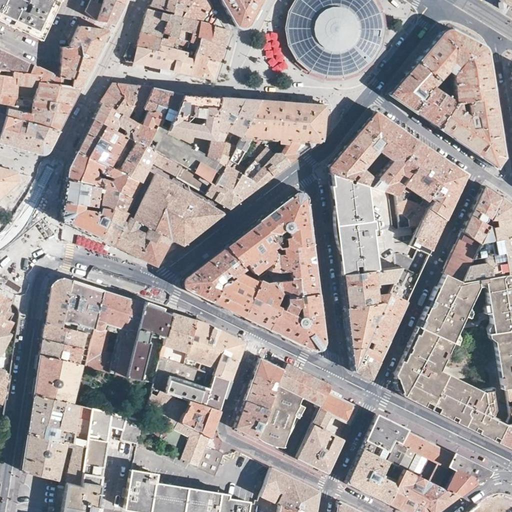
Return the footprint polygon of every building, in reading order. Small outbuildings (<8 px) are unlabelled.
[(0,0),(0,20),(38,37),(41,39),(52,16),(59,0),(0,0)] [(89,0),(85,10),(85,11),(85,12),(86,13),(95,20),(104,0),(89,0)] [(112,0),(104,0),(95,20),(112,23),(118,12),(122,4),(112,0)] [(186,0),(151,0),(148,7),(171,12),(163,28),(169,30),(176,32),(182,15),(178,14),(180,8),(184,9),(186,0)] [(186,0),(184,9),(182,15),(197,20),(210,3),(208,0),(186,0)] [(218,0),(229,19),(232,24),(234,25),(236,26),(238,27),(240,27),(242,27),(244,26),(246,25),(248,23),(252,15),(260,0),(218,0)] [(374,0),(287,0),(283,11),(282,22),(281,26),(284,42),(292,55),(303,66),(314,71),(317,72),(325,73),(333,74),(349,71),(352,69),(363,62),(374,49),(380,33),(380,24),(380,19),(380,16),(374,0)] [(511,2),(508,0),(499,0),(499,2),(499,4),(500,5),(501,8),(503,9),(509,12),(511,13),(511,2)] [(194,52),(218,60),(221,50),(225,38),(227,28),(223,27),(210,3),(197,20),(182,15),(176,32),(191,37),(197,39),(194,52)] [(171,12),(148,7),(147,9),(145,17),(142,26),(162,31),(163,28),(171,12)] [(103,41),(108,31),(78,26),(73,36),(69,46),(94,59),(103,41)] [(191,37),(176,32),(169,30),(168,33),(162,31),(142,26),(140,33),(136,44),(157,49),(158,44),(186,53),(191,37)] [(453,90),(453,93),(492,90),(489,69),(486,54),(486,50),(484,48),(483,46),(480,44),(474,41),(452,30),(449,28),(446,28),(443,29),(440,31),(428,45),(416,60),(439,79),(446,69),(452,75),(452,77),(453,90)] [(272,29),(257,36),(274,71),(289,64),(272,29)] [(197,75),(212,78),(214,72),(218,60),(194,52),(197,39),(191,37),(186,53),(184,57),(192,60),(188,73),(197,75)] [(162,51),(157,49),(136,44),(133,43),(130,41),(127,48),(124,55),(125,60),(141,63),(160,67),(162,51)] [(184,57),(186,53),(158,44),(157,49),(162,51),(160,67),(169,69),(188,73),(192,60),(184,57)] [(94,59),(69,46),(62,47),(60,60),(60,65),(60,66),(59,67),(59,68),(56,76),(80,87),(87,72),(94,59)] [(0,72),(27,77),(33,65),(4,51),(0,49),(0,72)] [(421,116),(436,127),(454,104),(444,95),(433,87),(439,79),(416,60),(398,81),(388,93),(412,110),(421,116)] [(0,72),(0,114),(4,116),(58,131),(69,109),(80,87),(56,76),(42,70),(33,65),(27,77),(0,72)] [(448,90),(444,86),(439,79),(433,87),(444,95),(448,90)] [(124,101),(116,83),(111,82),(105,93),(99,101),(118,111),(124,101)] [(118,111),(130,118),(132,113),(129,107),(136,85),(121,84),(116,83),(124,101),(118,111)] [(132,113),(130,118),(138,122),(139,122),(142,112),(152,88),(143,86),(136,85),(129,107),(132,113)] [(165,90),(152,88),(142,112),(139,122),(138,122),(131,137),(148,147),(156,129),(158,124),(160,119),(170,122),(182,94),(165,90)] [(453,93),(454,98),(454,104),(436,127),(445,133),(461,144),(495,167),(502,158),(496,119),(492,90),(453,93)] [(166,131),(179,133),(188,134),(209,138),(220,97),(201,95),(182,94),(170,122),(167,128),(166,131)] [(209,138),(233,145),(258,100),(234,98),(220,97),(209,138)] [(323,121),(324,105),(314,104),(287,102),(258,100),(233,145),(227,157),(235,162),(249,139),(253,139),(253,136),(288,140),(281,149),(280,145),(274,147),(273,151),(281,153),(288,163),(304,151),(321,138),(323,121)] [(118,111),(99,101),(96,107),(92,116),(114,128),(118,123),(124,127),(125,130),(124,134),(131,137),(138,122),(130,118),(118,111)] [(393,124),(374,111),(348,141),(326,166),(327,171),(388,191),(415,139),(393,124)] [(53,141),(58,131),(4,116),(0,129),(0,143),(8,145),(15,147),(40,154),(42,154),(45,154),(47,152),(48,150),(53,141)] [(114,128),(92,116),(83,133),(76,148),(103,162),(126,174),(141,182),(148,168),(152,162),(156,151),(148,147),(131,137),(124,134),(114,128)] [(181,165),(175,175),(175,176),(184,181),(201,191),(204,193),(210,181),(213,182),(227,157),(233,145),(209,138),(188,134),(185,145),(177,141),(179,133),(166,131),(167,128),(158,124),(156,129),(148,147),(156,151),(181,165)] [(388,191),(393,193),(409,198),(413,192),(423,199),(425,199),(427,198),(430,194),(434,189),(450,163),(430,149),(415,139),(388,191)] [(247,164),(244,167),(242,175),(259,185),(270,176),(288,163),(281,153),(273,151),(273,152),(265,147),(264,148),(258,143),(249,151),(243,160),(247,164)] [(71,158),(68,164),(66,176),(100,187),(101,185),(118,190),(126,174),(103,162),(76,148),(71,158)] [(156,151),(152,162),(168,171),(175,175),(181,165),(156,151)] [(227,157),(213,182),(240,199),(250,192),(259,185),(242,175),(244,167),(235,162),(227,157)] [(457,168),(450,163),(434,189),(430,194),(427,198),(425,199),(423,199),(418,201),(409,198),(393,193),(398,226),(418,224),(425,208),(429,207),(444,218),(454,196),(464,173),(457,168)] [(0,167),(0,196),(15,183),(18,180),(16,171),(0,167)] [(393,193),(388,191),(327,171),(330,197),(336,247),(339,273),(398,266),(386,292),(405,301),(417,275),(428,252),(410,243),(418,224),(398,226),(393,193)] [(171,239),(182,245),(187,241),(199,231),(217,217),(222,213),(184,190),(154,173),(133,215),(131,219),(138,222),(147,227),(169,238),(171,239)] [(139,187),(141,182),(126,174),(118,190),(117,193),(133,198),(139,187)] [(61,199),(111,206),(112,204),(117,193),(118,190),(101,185),(100,187),(66,176),(63,188),(61,199)] [(210,181),(204,193),(219,202),(229,208),(234,203),(240,199),(213,182),(210,181)] [(479,240),(499,196),(491,191),(481,185),(470,210),(460,230),(478,241),(479,240)] [(282,247),(311,244),(308,221),(306,202),(304,202),(305,198),(304,194),(301,191),(298,190),(293,191),(292,192),(290,195),(290,197),(287,196),(272,208),(256,220),(278,247),(282,247)] [(133,198),(117,193),(112,204),(127,211),(128,209),(133,198)] [(504,200),(499,196),(479,240),(511,235),(511,220),(511,215),(510,204),(504,200)] [(100,238),(107,219),(111,206),(61,199),(59,212),(59,214),(60,217),(61,219),(65,221),(75,226),(100,238)] [(162,252),(169,238),(147,227),(144,233),(135,229),(138,222),(131,219),(133,215),(127,211),(112,204),(111,206),(107,219),(122,226),(113,244),(130,252),(155,264),(162,252)] [(410,243),(428,252),(435,237),(444,218),(429,207),(425,208),(418,224),(410,243)] [(107,219),(100,238),(103,240),(113,244),(122,226),(107,219)] [(241,267),(243,266),(240,263),(243,262),(250,272),(252,273),(262,266),(266,273),(268,270),(275,253),(278,247),(256,220),(238,234),(223,245),(241,267)] [(442,270),(461,279),(467,266),(470,260),(478,241),(460,230),(442,270)] [(511,235),(479,240),(478,241),(470,260),(476,259),(475,257),(482,255),(482,259),(484,262),(467,266),(461,279),(511,271),(511,235)] [(275,253),(268,270),(276,271),(288,270),(289,275),(289,276),(315,274),(312,255),(311,244),(282,247),(283,253),(275,253)] [(210,301),(220,281),(223,278),(221,275),(224,272),(229,279),(236,274),(242,269),(241,267),(223,245),(202,261),(184,275),(181,279),(181,283),(181,285),(182,286),(199,295),(210,301)] [(398,266),(339,273),(341,288),(343,306),(382,302),(386,292),(398,266)] [(511,271),(461,279),(442,270),(421,315),(398,365),(394,373),(393,375),(400,393),(440,413),(475,430),(494,440),(503,421),(488,414),(489,412),(485,410),(481,388),(438,368),(476,285),(478,284),(479,284),(482,284),(484,288),(500,389),(502,389),(511,387),(511,271)] [(271,281),(270,278),(267,273),(259,276),(256,283),(240,315),(261,325),(266,328),(277,305),(279,302),(275,300),(278,293),(271,281)] [(220,281),(210,301),(226,308),(240,315),(256,283),(246,279),(247,276),(244,275),(243,277),(236,274),(229,279),(227,280),(226,283),(220,281)] [(315,274),(289,276),(289,279),(271,281),(278,293),(286,292),(286,297),(317,294),(316,283),(315,274)] [(64,303),(69,280),(65,278),(61,277),(59,277),(57,277),(55,278),(53,279),(51,280),(50,282),(49,284),(48,287),(47,289),(46,292),(45,296),(44,304),(42,322),(59,326),(60,322),(64,324),(63,327),(73,330),(79,306),(64,303)] [(85,285),(69,280),(64,303),(79,306),(73,330),(90,334),(100,290),(85,285)] [(100,290),(90,334),(87,349),(83,366),(86,367),(123,376),(141,303),(139,303),(119,296),(110,293),(100,290)] [(0,352),(1,351),(2,348),(9,335),(6,334),(12,323),(7,321),(11,314),(5,311),(10,302),(11,299),(9,297),(8,298),(3,295),(3,294),(0,292),(0,352)] [(370,329),(369,330),(387,338),(395,322),(405,301),(386,292),(382,302),(377,314),(373,321),(370,329)] [(286,297),(283,304),(281,307),(291,312),(292,309),(294,305),(298,307),(299,312),(299,316),(303,315),(308,317),(308,321),(320,320),(319,306),(317,294),(286,297)] [(382,302),(343,306),(346,328),(351,369),(351,370),(360,351),(365,339),(364,329),(370,329),(373,321),(369,318),(370,314),(377,314),(382,302)] [(154,308),(141,303),(123,376),(138,380),(147,342),(144,341),(146,335),(154,337),(154,334),(160,311),(154,308)] [(281,307),(277,305),(266,328),(310,349),(314,350),(319,348),(321,345),(323,342),(323,340),(322,333),(320,320),(308,321),(308,317),(303,315),(299,316),(291,312),(281,307)] [(168,313),(160,311),(154,334),(162,336),(168,313)] [(168,312),(168,313),(162,336),(157,358),(182,366),(193,319),(181,316),(168,312)] [(203,322),(193,319),(182,366),(197,371),(199,364),(213,369),(212,372),(211,375),(213,376),(228,380),(229,381),(230,378),(235,362),(243,342),(217,329),(203,322)] [(90,334),(73,330),(63,327),(59,326),(42,322),(40,330),(39,338),(87,349),(90,334)] [(360,351),(377,359),(382,350),(387,338),(369,330),(365,339),(360,351)] [(87,349),(39,338),(37,351),(34,372),(30,393),(70,403),(79,365),(83,366),(87,349)] [(360,351),(351,370),(360,374),(369,378),(374,366),(377,359),(360,351)] [(182,366),(157,358),(151,383),(149,389),(154,391),(173,397),(188,401),(217,410),(222,397),(228,380),(213,376),(208,389),(202,388),(207,374),(197,371),(182,366)] [(266,409),(282,369),(272,364),(259,358),(257,362),(248,387),(243,400),(266,409)] [(285,362),(282,369),(266,409),(254,438),(286,452),(293,434),(307,411),(301,408),(304,401),(318,408),(310,424),(333,435),(336,429),(324,424),(328,415),(348,424),(351,417),(357,406),(341,398),(327,391),(330,384),(302,371),(285,362)] [(0,397),(5,400),(9,376),(0,371),(0,397)] [(504,407),(511,405),(511,387),(502,389),(504,407)] [(153,394),(149,393),(144,411),(174,426),(173,429),(188,436),(179,460),(197,468),(204,446),(206,442),(207,438),(177,422),(187,404),(173,399),(173,397),(154,391),(153,394)] [(22,448),(19,467),(21,469),(25,473),(65,482),(77,485),(90,408),(77,405),(70,403),(30,393),(27,413),(22,448)] [(254,438),(266,409),(243,400),(238,411),(232,427),(244,433),(254,438)] [(212,424),(217,410),(188,401),(187,404),(177,422),(207,438),(212,424)] [(94,511),(110,413),(90,408),(77,485),(65,482),(60,511),(94,511)] [(142,421),(144,413),(132,410),(130,418),(142,421)] [(396,440),(402,428),(389,422),(375,415),(366,432),(359,448),(379,458),(386,461),(396,440)] [(511,422),(506,423),(505,416),(503,421),(494,440),(508,446),(511,448),(511,422)] [(137,441),(142,421),(130,418),(124,417),(120,438),(137,442),(137,441)] [(335,452),(341,438),(333,435),(310,424),(305,435),(294,457),(312,466),(326,472),(335,452)] [(403,429),(402,428),(396,440),(386,461),(400,469),(436,486),(437,483),(446,465),(452,453),(451,452),(451,453),(432,444),(433,443),(428,441),(423,438),(422,439),(403,430),(403,429)] [(214,450),(204,446),(197,468),(215,476),(223,455),(223,453),(214,450)] [(379,458),(359,448),(354,459),(347,474),(343,482),(359,490),(378,499),(384,502),(400,469),(386,461),(379,458)] [(443,490),(455,496),(469,485),(485,473),(486,470),(486,469),(484,468),(470,462),(452,453),(446,465),(437,483),(436,486),(443,490)] [(269,467),(257,496),(277,504),(295,511),(313,511),(315,504),(317,491),(292,478),(269,467)] [(158,472),(133,468),(127,506),(161,511),(247,511),(250,500),(233,497),(233,493),(157,481),(158,472)] [(400,469),(384,502),(403,511),(432,511),(439,507),(455,496),(443,490),(436,486),(400,469)] [(359,511),(353,509),(336,500),(333,511),(359,511)]
